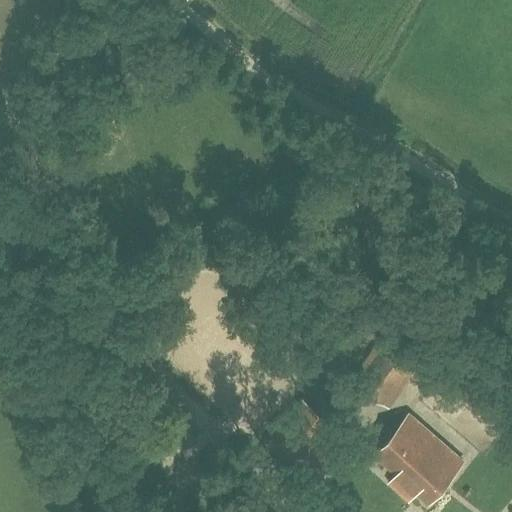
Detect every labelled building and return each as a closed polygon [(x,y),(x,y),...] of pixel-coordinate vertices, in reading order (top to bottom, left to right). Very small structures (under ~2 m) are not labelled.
[(298,340),(304,346),(318,333),(317,332),(317,331),(322,326),(313,317),(294,337),(298,340)] [(415,363),(384,341),(379,349),(409,370),(415,363)] [(376,347),(352,380),(388,405),(412,372),(376,347)] [(268,442),(310,476),(326,456),(306,439),(324,418),(302,400),(268,442)] [(410,500),(417,493),(428,503),(463,460),(409,413),(374,454),(395,473),(388,480),(410,500)]
